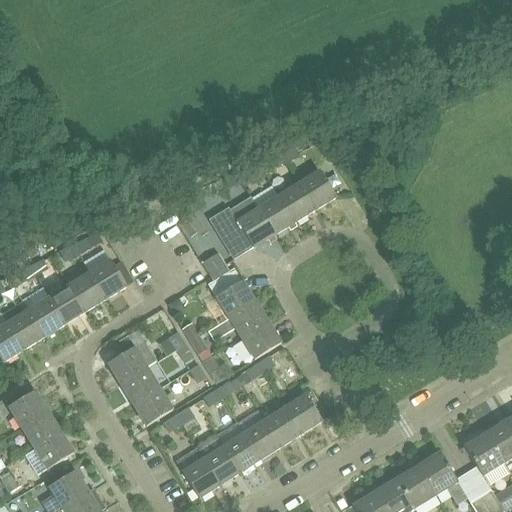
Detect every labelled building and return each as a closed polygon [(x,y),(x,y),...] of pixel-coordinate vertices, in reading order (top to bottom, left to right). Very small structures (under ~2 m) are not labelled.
[(296,145),(282,151),(286,163),(301,157),(296,145)] [(268,157),(272,168),(286,163),(282,151),(268,157)] [(253,166),(238,172),(242,184),(257,178),(253,166)] [(238,172),(225,178),(229,189),(242,184),(238,172)] [(299,185),(316,212),(337,199),(320,172),(299,185)] [(316,212),(299,185),(279,198),(295,225),(316,212)] [(262,198),(266,205),(258,210),(275,237),(295,225),(279,198),(273,201),(269,194),(262,198)] [(242,210),(246,218),(237,223),(254,250),(275,237),(258,210),(253,213),(248,206),(242,210)] [(219,235),(237,223),(229,211),(229,210),(210,221),(219,235)] [(72,245),(78,255),(80,255),(93,249),(87,238),(72,245)] [(64,262),(78,255),(72,245),(59,251),(64,262)] [(44,259),(29,266),(35,277),(50,270),(44,259)] [(90,273),(106,300),(127,287),(111,260),(90,273)] [(35,277),(29,266),(16,273),(21,283),(35,277)] [(106,300),(90,273),(69,286),(86,313),(106,300)] [(218,299),(231,319),(256,304),(244,283),(218,299)] [(86,313),(69,286),(49,298),(65,325),(86,313)] [(65,325),(49,298),(28,311),(45,338),(65,325)] [(172,314),(172,315),(184,309),(178,298),(167,306),(172,315),(172,314)] [(209,332),(215,342),(237,329),(243,340),(269,324),(256,304),(231,319),(209,332)] [(45,338),(28,311),(8,324),(24,350),(45,338)] [(182,330),(191,343),(201,337),(193,323),(182,330)] [(24,350),(8,324),(0,328),(0,358),(3,363),(24,350)] [(282,345),(269,324),(243,340),(256,361),(282,345)] [(177,350),(176,352),(186,345),(179,333),(170,339),(177,350)] [(209,350),(201,337),(191,343),(199,356),(209,350)] [(185,364),(195,358),(188,346),(177,352),(185,364)] [(109,365),(122,386),(148,370),(144,363),(151,358),(147,352),(140,356),(135,349),(109,365)] [(203,363),(216,383),(225,377),(213,356),(203,363)] [(270,356),(257,364),(264,374),(277,366),(270,356)] [(257,364),(244,372),(251,383),(264,374),(257,364)] [(198,365),(188,372),(189,372),(197,384),(207,378),(198,365)] [(122,386),(135,406),(161,390),(156,383),(163,379),(159,372),(152,376),(148,370),(122,386)] [(230,382),(217,390),(223,400),(236,392),(230,382)] [(165,397),(161,390),(135,406),(147,426),(173,410),(169,404),(176,399),(172,393),(165,397)] [(217,390),(204,398),(210,408),(223,400),(217,390)] [(22,429),(48,413),(35,392),(9,408),(22,429)] [(285,408),(302,435),(323,422),(306,395),(285,408)] [(189,407),(177,415),(183,426),(196,417),(189,407)] [(302,435),(285,408),(265,421),(282,448),(302,435)] [(48,413),(22,429),(34,449),(60,433),(48,413)] [(177,415),(163,424),(170,434),(183,426),(177,415)] [(486,433),(506,465),(511,461),(511,427),(507,420),(486,433)] [(282,448),(265,421),(245,434),(262,461),(282,448)] [(414,428),(419,438),(434,431),(430,421),(414,428)] [(60,433),(34,449),(24,455),(37,476),(73,454),(60,433)] [(486,433),(464,447),(484,479),(506,465),(486,433)] [(262,461),(245,434),(224,447),(241,473),(262,461)] [(241,473),(224,447),(204,459),(221,486),(241,473)] [(437,498),(449,491),(457,505),(468,499),(459,485),(439,453),(418,466),(437,498)] [(221,486),(204,459),(183,472),(200,499),(221,486)] [(396,480),(415,511),(421,508),(422,511),(426,511),(440,504),(437,498),(418,466),(396,480)] [(62,509),(88,493),(75,471),(49,487),(62,509)] [(19,487),(11,475),(1,481),(9,494),(19,487)] [(415,511),(396,480),(375,493),(386,511),(415,511)] [(115,503),(124,499),(115,483),(107,488),(115,503)] [(511,485),(494,497),(502,511),(504,511),(505,511),(511,507),(511,485)] [(490,491),(481,496),(490,511),(502,511),(494,497),(490,491)] [(98,497),(93,500),(88,493),(62,509),(56,511),(101,511),(106,510),(98,497)] [(353,506),(356,511),(386,511),(375,493),(353,506)] [(490,511),(481,496),(470,503),(475,511),(490,511)]
